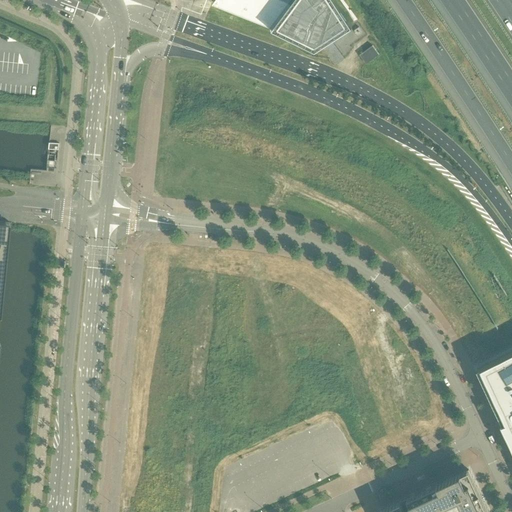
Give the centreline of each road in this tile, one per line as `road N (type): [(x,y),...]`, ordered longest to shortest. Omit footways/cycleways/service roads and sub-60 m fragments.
road 1 (unclassified): [(481,435),(417,318),(346,259),(272,232),(103,216)]
road 2 (secondary): [(511,220),(447,145),(384,100),(162,12)]
road 3 (secondary): [(241,67),(329,100),(407,142),(478,201),(511,250)]
road 4 (secondary): [(84,214),(56,511)]
road 5 (secondary): [(83,511),(103,216)]
road 6 (motorway): [(402,0),(511,166)]
road 7 (secondary): [(100,44),(84,214)]
road 8 (unclassified): [(333,503),(481,435)]
road 9 (secondary): [(103,216),(118,80)]
road 10 (secondary): [(118,80),(141,56),(160,50),(241,67)]
road 11 (secondary): [(122,21),(241,67)]
